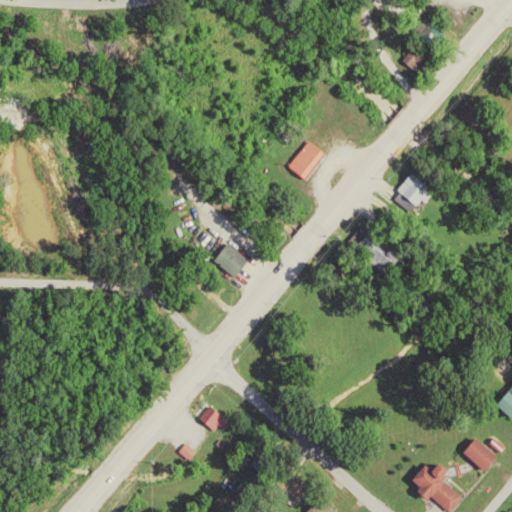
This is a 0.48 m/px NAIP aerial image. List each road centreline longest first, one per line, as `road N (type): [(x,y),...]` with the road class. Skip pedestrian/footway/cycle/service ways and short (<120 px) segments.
road 1 (secondary): [(74,511),(394,136)]
road 2 (residential): [(0,280),(139,289),(210,354)]
road 3 (residential): [(384,511),(210,354)]
road 4 (secondary): [(417,107),(508,0)]
